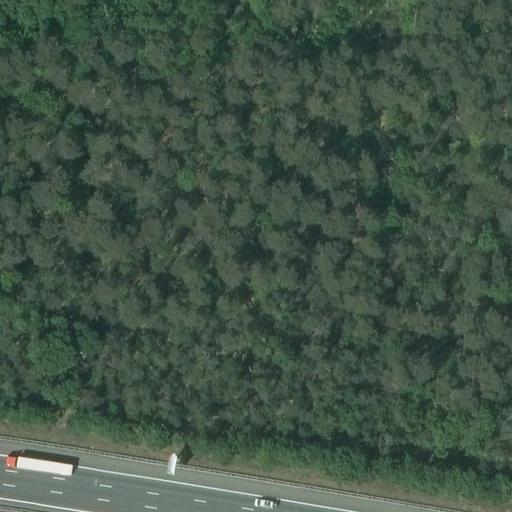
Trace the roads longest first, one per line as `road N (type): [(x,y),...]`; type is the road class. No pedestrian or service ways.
road 1 (track): [(0,302),(461,415),(511,416)]
road 2 (motorway): [(210,511),(0,478)]
